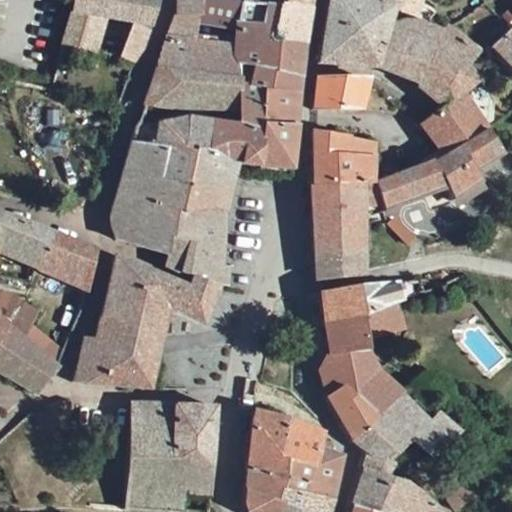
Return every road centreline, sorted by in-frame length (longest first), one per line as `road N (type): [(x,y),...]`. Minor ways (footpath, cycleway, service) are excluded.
road 1 (residential): [(335,511),(346,446),(326,412),(231,392),(56,381)]
road 2 (unclassified): [(97,236),(255,300)]
